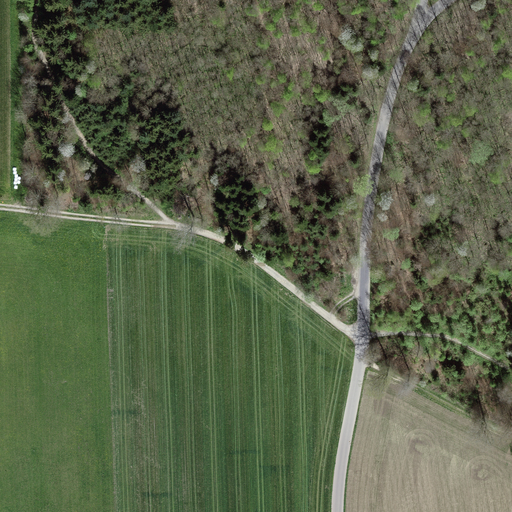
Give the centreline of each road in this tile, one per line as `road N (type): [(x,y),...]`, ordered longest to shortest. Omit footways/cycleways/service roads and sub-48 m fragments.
road 1 (unclassified): [(337,511),(360,358),(368,206),(386,110),(417,25)]
road 2 (track): [(0,208),(200,230),(361,338)]
road 3 (track): [(360,358),(511,436)]
road 4 (unknown): [(511,372),(450,337),(362,333)]
